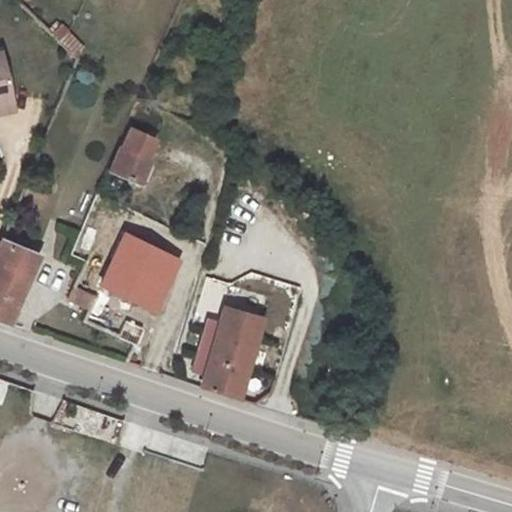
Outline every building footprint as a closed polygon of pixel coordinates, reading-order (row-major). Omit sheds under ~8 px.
[(0,102),(11,99),(2,52),(0,52),(0,102)] [(0,113),(13,111),(11,99),(0,102),(0,113)] [(132,120),(122,142),(151,156),(161,133),(132,120)] [(140,181),(151,156),(122,142),(110,168),(140,181)] [(178,223),(167,248),(125,230),(102,280),(156,303),(179,254),(168,248),(178,223)] [(82,232),(74,252),(86,257),(94,236),(82,232)] [(0,239),(0,322),(6,324),(37,253),(0,239)] [(92,293),(74,288),(69,299),(88,304),(92,293)] [(198,388),(238,398),(261,323),(222,311),(217,326),(206,322),(193,370),(202,373),(198,388)] [(124,321),(118,336),(135,344),(142,329),(124,321)] [(109,439),(115,418),(63,401),(56,422),(109,439)]
